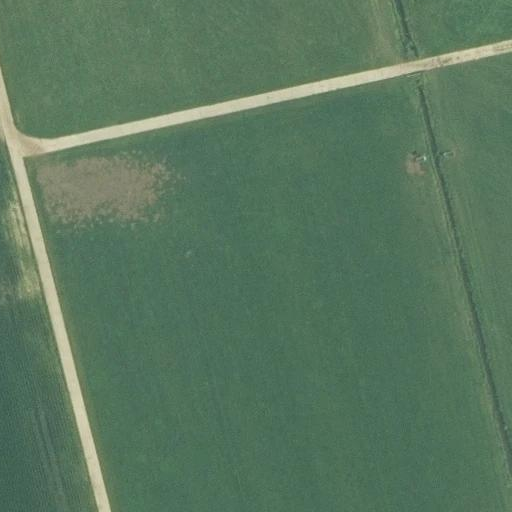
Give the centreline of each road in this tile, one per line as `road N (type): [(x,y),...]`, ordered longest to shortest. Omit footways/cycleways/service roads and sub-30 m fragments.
road 1 (track): [(14,150),(511,46)]
road 2 (track): [(0,93),(103,511)]
